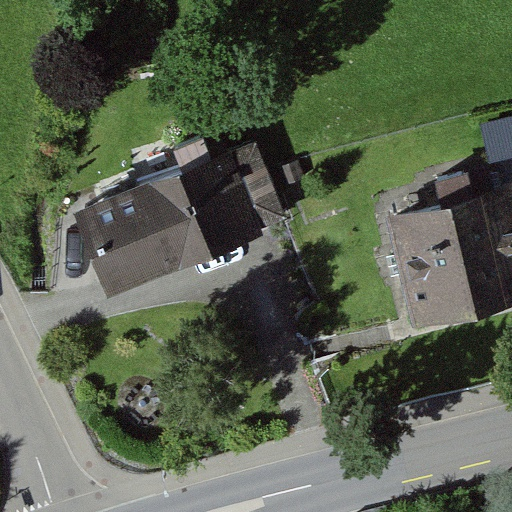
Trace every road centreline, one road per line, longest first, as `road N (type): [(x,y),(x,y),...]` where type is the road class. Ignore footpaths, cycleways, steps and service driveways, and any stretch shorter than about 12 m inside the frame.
road 1 (secondary): [(511,439),(235,511)]
road 2 (residential): [(54,511),(0,369)]
